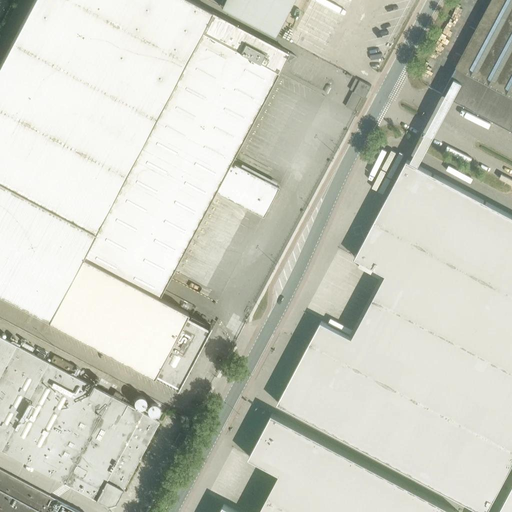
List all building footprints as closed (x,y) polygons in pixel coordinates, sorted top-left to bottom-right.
[(212,11),(190,0),(33,0),(0,63),(0,294),(48,320),(48,321),(154,377),(154,376),(155,374),(178,386),(176,388),(177,389),(185,373),(187,370),(190,371),(187,369),(186,369),(184,368),(194,349),(196,350),(196,351),(197,351),(210,325),(209,327),(186,315),(187,313),(188,313),(188,312),(159,297),(215,190),(218,192),(218,193),(263,216),(278,187),(234,163),(232,165),(229,164),(282,64),(294,56),(295,56),(296,56),(212,11)] [(223,0),(219,8),(275,34),(290,0),(223,0)] [(511,0),(491,0),(442,93),(445,95),(453,99),(493,120),(511,130),(511,0)] [(281,74),(263,118),(281,126),(284,119),(289,121),(294,109),(297,110),(306,87),(289,80),(290,77),(281,74)] [(354,92),(365,98),(371,86),(360,80),(354,92)] [(352,337),(321,320),(277,402),(484,511),(486,511),(511,464),(511,215),(407,159),(355,257),(386,273),(352,337)] [(0,448),(96,500),(107,506),(109,505),(110,507),(114,506),(114,504),(116,503),(136,464),(139,466),(141,461),(139,460),(159,421),(142,412),(143,412),(121,401),(124,396),(120,394),(115,391),(112,395),(100,389),(103,385),(97,382),(95,386),(69,373),(73,365),(54,355),(50,362),(0,335),(0,448)] [(458,511),(272,413),(249,456),(280,472),(258,511),(239,511),(224,504),(219,511),(458,511)] [(339,435),(329,430),(319,425),(316,432),(336,441),(339,435)] [(174,441),(181,445),(186,435),(179,432),(174,441)] [(81,511),(0,468),(0,511),(81,511)] [(511,511),(511,485),(497,511),(511,511)]
